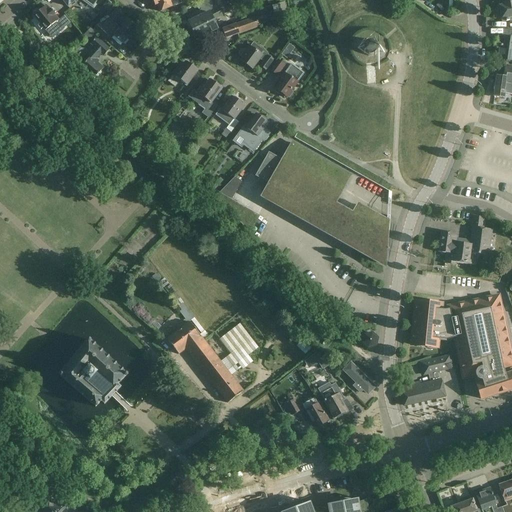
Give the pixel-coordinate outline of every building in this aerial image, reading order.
[(181,3),(180,0),(152,0),(154,5),(157,4),(159,11),(172,6),(172,7),(181,3)] [(201,0),(195,3),(201,15),(188,22),(196,38),(216,28),(212,20),(222,15),(218,7),(214,0),(201,0)] [(511,0),(502,0),(503,5),(499,6),(502,22),(506,21),(509,21),(509,20),(511,19),(511,0)] [(290,21),(284,2),(272,5),(275,16),(277,16),(277,18),(274,19),(275,23),(278,22),(279,24),(290,21)] [(35,16),(34,16),(48,34),(52,38),(65,27),(70,23),(64,16),(58,21),(58,20),(54,14),(50,9),(49,10),(46,6),(40,12),(38,11),(34,14),(35,16)] [(116,9),(109,17),(114,22),(116,20),(120,25),(120,24),(122,25),(113,36),(112,38),(116,42),(117,40),(122,44),(130,35),(131,37),(138,29),(126,18),(125,19),(121,14),(122,13),(116,9)] [(259,26),(256,17),(222,29),(225,38),(259,26)] [(112,35),(99,23),(93,29),(106,41),(112,35)] [(96,33),(90,27),(84,34),(90,39),(96,33)] [(511,37),(505,37),(504,45),(500,45),(498,59),(511,60),(511,37)] [(109,49),(96,38),(90,44),(94,47),(87,55),(89,57),(79,69),(92,80),(103,69),(94,60),(100,53),(103,55),(109,49)] [(371,40),(369,40),(368,40),(366,40),(365,41),(364,42),(362,44),(361,48),(362,51),(363,53),(364,54),(365,55),(365,56),(366,56),(367,56),(369,57),(372,57),(373,56),(375,56),(376,55),(377,53),(378,52),(379,50),(379,49),(379,48),(379,47),(379,46),(378,45),(377,42),(376,41),(374,40),(372,40),(371,40)] [(280,54),(286,58),(294,47),(288,43),(280,54)] [(240,49),(239,52),(239,55),(242,57),(240,60),(252,69),(259,59),(263,62),(260,66),(265,70),(273,59),(262,52),(263,50),(260,47),(257,51),(249,46),(246,51),(243,49),(240,49)] [(285,65),(278,60),(270,71),(277,76),(285,65)] [(191,67),(186,63),(180,70),(178,69),(173,75),(174,75),(169,82),(175,87),(180,81),(186,85),(197,71),(196,70),(196,68),(192,66),(191,67)] [(282,80),(275,89),(281,93),(280,94),(284,97),(285,96),(287,97),(287,96),(289,97),(293,92),(291,91),(297,83),(297,82),(304,73),(291,64),(285,73),(284,73),(280,79),(282,80)] [(511,66),(506,66),(504,76),(496,75),(493,97),(502,98),(502,93),(511,94),(511,66)] [(171,75),(167,73),(162,80),(166,82),(171,75)] [(212,79),(211,79),(204,88),(202,87),(197,93),(192,99),(205,109),(202,113),(209,118),(217,106),(212,102),(221,89),(220,88),(221,86),(217,84),(215,85),(211,81),(212,79)] [(238,101),(233,97),(226,105),(226,104),(221,110),(220,109),(215,115),(229,125),(233,119),(244,105),(242,104),(243,103),(239,100),(238,101)] [(244,126),(237,136),(244,141),(243,143),(254,151),(262,141),(264,142),(270,133),(263,128),(265,126),(267,123),(264,121),(261,119),(262,118),(258,115),(257,116),(256,115),(246,128),(244,126)] [(160,138),(157,142),(163,146),(166,142),(160,138)] [(350,176),(291,143),(282,160),(268,152),(255,176),(266,182),(268,184),(267,186),(261,195),(338,238),(386,265),(387,251),(386,251),(386,247),(389,249),(389,248),(386,247),(387,235),(388,236),(388,235),(387,234),(389,216),(388,216),(388,220),(365,207),(363,206),(362,206),(360,206),(358,206),(357,207),(355,208),(354,209),(353,210),(352,213),(335,203),(337,199),(350,176)] [(187,163),(180,158),(177,162),(184,168),(187,163)] [(216,176),(207,189),(213,194),(223,181),(216,176)] [(242,182),(234,177),(214,198),(226,209),(233,198),(242,182)] [(485,218),(473,216),(471,228),(472,228),(470,240),(454,238),(454,233),(441,231),(438,252),(446,253),(444,264),(454,265),(454,263),(474,266),(476,254),(488,256),(492,230),(483,229),(485,218)] [(511,367),(511,360),(498,296),(448,307),(448,309),(444,310),(441,309),(441,304),(415,301),(411,345),(437,347),(439,347),(439,341),(447,341),(455,339),(463,378),(476,375),(476,376),(477,377),(477,378),(478,379),(479,379),(480,379),(481,380),(482,382),(476,384),(481,399),(511,389),(511,372),(510,368),(511,367)] [(220,361),(190,322),(167,339),(179,354),(185,348),(214,386),(215,386),(227,403),(243,391),(227,371),(258,348),(239,324),(219,340),(230,354),(220,361)] [(372,333),(371,333),(371,334),(364,335),(363,336),(364,336),(362,343),(362,344),(367,349),(368,349),(372,348),(375,347),(376,347),(377,339),(378,339),(377,339),(376,338),(376,337),(375,337),(372,334),(372,333)] [(86,344),(59,375),(97,409),(102,402),(105,405),(112,396),(116,392),(120,387),(118,386),(128,375),(94,344),(89,340),(86,344)] [(453,369),(450,355),(419,362),(423,376),(428,375),(430,382),(418,384),(417,382),(399,386),(404,406),(445,396),(443,386),(441,379),(439,380),(437,372),(453,369)] [(328,366),(321,359),(318,361),(322,369),(328,366)] [(370,382),(350,363),(344,370),(357,383),(353,386),(360,392),(363,389),(368,394),(375,387),(370,382)] [(335,383),(331,386),(329,383),(318,389),(334,418),(336,417),(337,418),(341,416),(341,414),(346,411),(347,412),(353,409),(346,399),(341,402),(340,400),(344,398),(335,383)] [(318,403),(314,397),(300,406),(306,417),(309,416),(316,428),(328,421),(318,403)] [(300,411),(293,399),(285,404),(292,415),(300,411)] [(511,481),(499,485),(506,503),(506,502),(507,506),(502,508),(503,511),(511,511),(511,505),(511,504),(511,481)] [(29,485),(16,484),(15,496),(28,497),(29,485)] [(477,498),(472,500),(477,511),(503,511),(502,508),(497,509),(496,505),(490,489),(476,494),(477,498)] [(282,511),(368,511),(367,499),(359,502),(350,506),(337,508),(328,508),(312,507),(310,502),(308,503),(302,505),(288,510),(287,510),(282,511)] [(477,511),(472,500),(452,507),(454,511),(477,511)] [(67,503),(45,502),(44,511),(38,511),(37,511),(66,511),(78,511),(79,504),(67,504),(67,503)]
